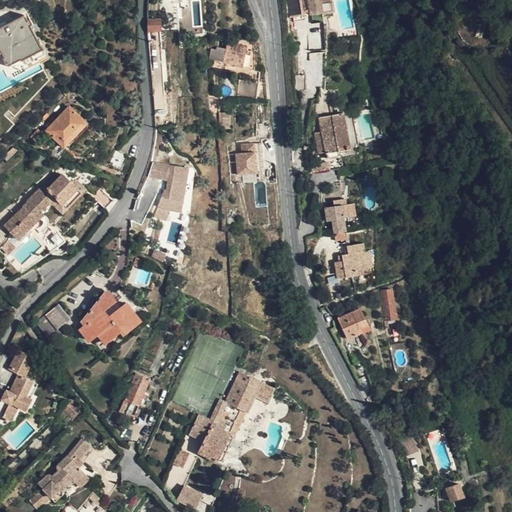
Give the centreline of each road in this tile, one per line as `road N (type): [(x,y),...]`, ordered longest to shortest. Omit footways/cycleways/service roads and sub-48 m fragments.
road 1 (secondary): [(395,511),(385,456),(318,326),(293,241),(273,39)]
road 2 (residential): [(141,0),(146,128),(134,180),(115,216),(18,313),(0,349)]
